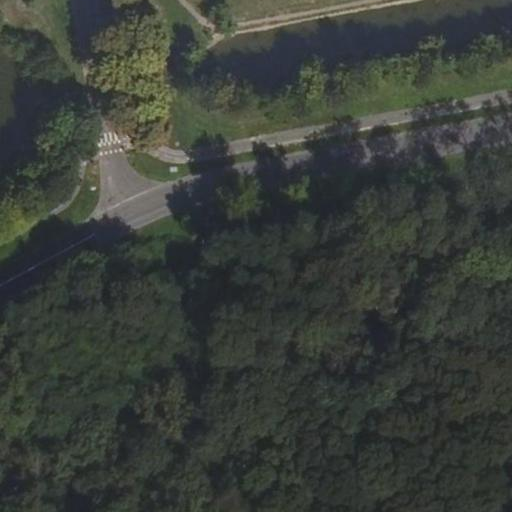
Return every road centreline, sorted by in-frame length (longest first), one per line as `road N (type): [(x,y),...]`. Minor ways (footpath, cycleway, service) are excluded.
road 1 (unclassified): [(122,221),(176,195),(511,128)]
road 2 (residential): [(84,0),(122,221)]
road 3 (unclassified): [(0,287),(122,221)]
